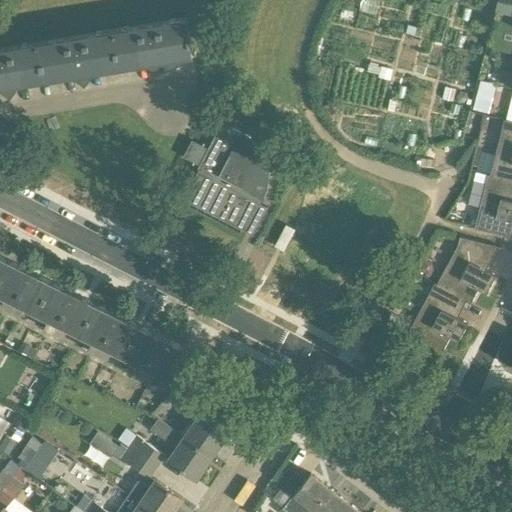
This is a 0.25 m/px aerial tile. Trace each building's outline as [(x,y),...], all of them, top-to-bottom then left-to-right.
[(113,31),(119,68),(149,63),(150,70),(164,68),(162,60),(193,55),(187,19),(113,31)] [(421,38),(423,29),(408,26),(406,34),(421,38)] [(488,39),(490,30),(483,29),(481,38),(488,39)] [(75,75),(76,82),(90,80),(89,72),(119,68),(113,31),(39,43),(45,80),(75,75)] [(45,80),(39,43),(0,49),(0,86),(1,87),(2,95),(16,92),(14,85),(45,80)] [(393,70),(381,67),(379,74),(378,78),(390,81),(393,70)] [(453,102),(456,90),(445,87),(442,99),(453,102)] [(467,93),(461,92),(457,96),(459,102),(465,103),(468,98),(467,93)] [(490,99),(476,96),(473,110),(487,114),(490,99)] [(461,105),(453,103),(451,112),(458,114),(461,105)] [(329,104),(323,108),(329,116),(335,112),(329,104)] [(495,154),(490,175),(511,180),(511,121),(504,120),(504,122),(505,122),(497,154),(495,154)] [(251,139),(250,138),(241,134),(241,133),(222,123),(213,140),(207,150),(203,148),(204,144),(192,165),(193,166),(195,162),(200,165),(197,170),(198,171),(184,200),(242,230),(247,233),(253,236),(268,208),(261,204),(264,199),(265,197),(268,191),(268,183),(268,175),(266,167),(263,159),(260,152),(256,145),(254,144),(253,142),(252,141),(251,139)] [(482,149),(478,166),(490,169),(494,152),(482,149)] [(422,159),(421,167),(435,168),(436,160),(422,159)] [(480,207),(474,229),(511,238),(511,180),(490,175),(482,208),(480,207)] [(284,251),(294,231),(286,226),(275,247),(284,251)] [(447,265),(437,284),(465,299),(465,300),(471,303),(479,289),(487,293),(496,275),(481,267),(484,262),(487,263),(495,248),(500,249),(500,248),(460,237),(459,239),(462,240),(460,246),(449,266),(447,265)] [(0,257),(0,277),(8,261),(0,257)] [(19,267),(8,261),(0,277),(0,294),(37,313),(52,283),(38,276),(41,271),(22,262),(19,267)] [(431,264),(425,261),(420,271),(430,276),(433,271),(431,264)] [(37,313),(51,320),(81,335),(96,305),(84,299),(86,294),(68,285),(65,290),(52,283),(37,313)] [(421,314),(419,313),(408,332),(443,351),(450,337),(458,341),(468,323),(452,315),(455,310),(459,311),(465,300),(465,299),(437,284),(421,314)] [(124,356),(139,326),(128,321),(131,316),(112,307),(109,312),(96,305),(81,335),(124,356)] [(387,321),(396,326),(401,317),(391,312),(387,321)] [(171,336),(157,329),(153,327),(150,332),(139,326),(124,356),(168,378),(183,348),(169,341),(171,336)] [(32,358),(36,350),(22,343),(18,351),(32,358)] [(511,365),(511,364),(511,354),(508,352),(503,360),(511,365)] [(179,384),(169,395),(196,414),(205,401),(179,384)] [(187,423),(180,434),(212,456),(222,441),(220,440),(226,431),(201,414),(192,426),(187,423)] [(212,456),(180,434),(158,418),(150,430),(177,448),(168,461),(196,480),(212,456)] [(111,457),(114,453),(118,446),(97,432),(90,443),(111,457)] [(128,446),(158,467),(166,455),(136,435),(128,446)] [(0,445),(0,449),(9,455),(16,442),(6,436),(0,445)] [(22,459),(29,464),(43,444),(33,437),(19,457),(22,459)] [(29,464),(22,459),(18,464),(26,469),(41,479),(58,452),(44,443),(43,444),(29,464)] [(158,467),(128,446),(120,458),(149,479),(158,467)] [(0,495),(14,477),(3,469),(0,473),(0,495)] [(310,511),(312,510),(313,511),(330,490),(311,474),(305,481),(295,473),(273,500),(288,511),(310,511)] [(14,477),(0,495),(0,499),(8,505),(23,484),(14,477)] [(138,480),(128,495),(153,511),(173,511),(183,498),(155,479),(150,488),(138,480)] [(314,511),(341,511),(348,503),(330,490),(313,511),(314,511)] [(84,511),(92,500),(84,495),(77,506),(84,511)] [(153,511),(128,495),(116,511),(108,511),(92,500),(84,511),(85,511),(153,511)] [(359,511),(348,503),(341,511),(359,511)]
